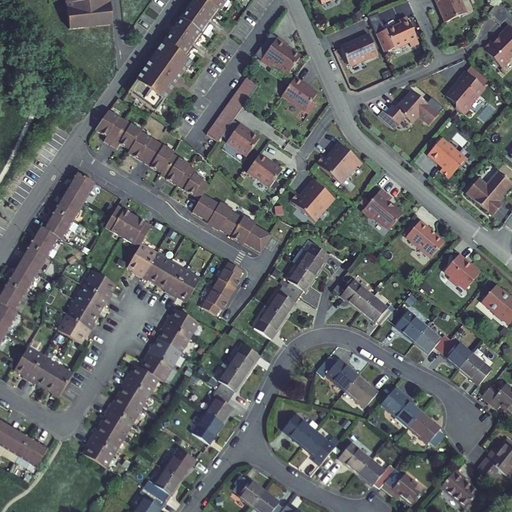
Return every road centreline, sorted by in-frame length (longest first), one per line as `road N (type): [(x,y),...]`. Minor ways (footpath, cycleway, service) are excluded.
road 1 (residential): [(511,261),(361,140),(295,0)]
road 2 (residential): [(241,443),(288,354),(326,335),(355,340),(438,386),(474,427)]
road 3 (residential): [(0,253),(178,0)]
road 4 (residential): [(241,443),(352,511)]
